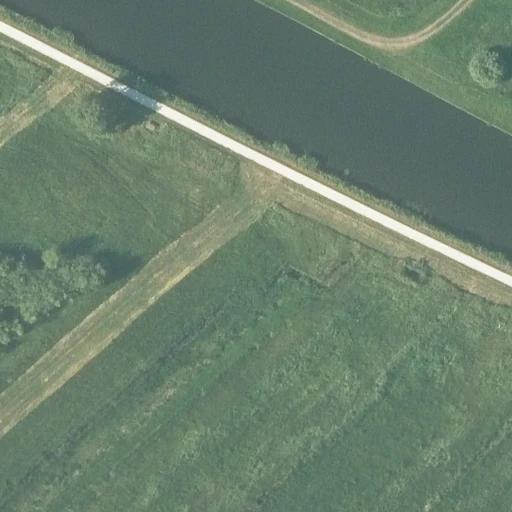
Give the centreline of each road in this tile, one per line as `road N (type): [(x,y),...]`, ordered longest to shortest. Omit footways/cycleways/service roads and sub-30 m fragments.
road 1 (track): [(511,294),(0,36)]
road 2 (unclassified): [(464,0),(398,43),(352,32),(293,0)]
